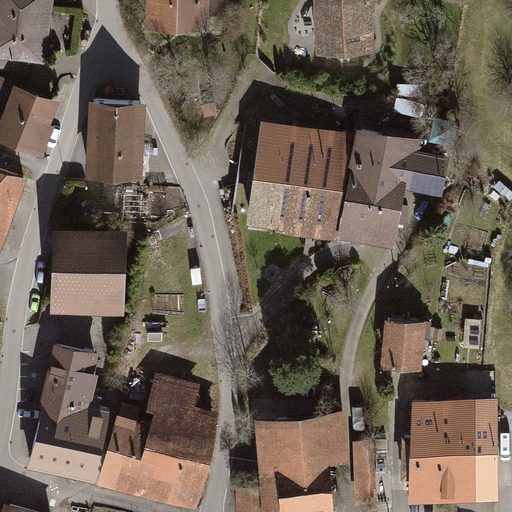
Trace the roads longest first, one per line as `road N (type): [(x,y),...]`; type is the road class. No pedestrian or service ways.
road 1 (residential): [(212,511),(227,437),(226,355),(199,199),(109,10)]
road 2 (residential): [(109,10),(35,241),(0,439)]
road 3 (residential): [(159,511),(0,475)]
